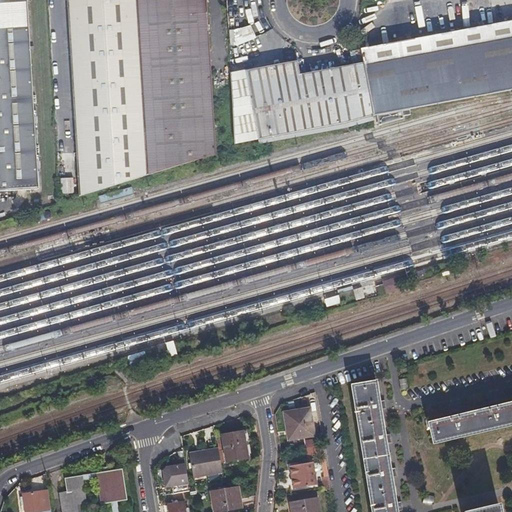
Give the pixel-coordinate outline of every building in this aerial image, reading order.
[(0,0),(0,192),(41,190),(29,0),(0,0)] [(202,0),(65,0),(76,199),(129,182),(163,172),(212,156),(202,0)] [(511,22),(359,51),(362,63),(372,116),(373,116),(398,112),(511,90),(511,22)] [(253,140),(372,116),(362,63),(296,75),(293,61),(241,71),(253,140)] [(400,119),(398,112),(373,116),(375,126),(379,125),(379,124),(396,119),(397,120),(400,119)] [(71,178),(59,179),(60,194),(71,194),(71,178)] [(400,390),(408,389),(407,379),(399,380),(400,390)] [(373,511),(397,511),(376,381),(352,386),(373,511)] [(511,424),(511,402),(429,422),(433,442),(511,424)] [(289,437),(312,432),(308,408),(285,412),(289,437)] [(226,462),(236,460),(247,458),(242,432),(221,435),(226,462)] [(313,453),(313,442),(305,442),(306,453),(313,453)] [(202,451),(203,453),(203,454),(189,457),(193,478),(222,473),(217,448),(202,451)] [(297,490),(316,486),(312,464),(293,467),(297,490)] [(185,465),(176,467),(167,468),(163,472),(166,488),(176,487),(178,494),(190,492),(185,465)] [(104,472),(96,473),(97,479),(101,505),(111,503),(117,502),(127,500),(121,469),(110,471),(104,472)] [(81,476),(64,479),(66,493),(59,494),(62,511),(87,511),(82,481),(81,476)] [(211,492),(213,503),(214,511),(224,511),(243,509),(239,487),(211,492)] [(50,511),(48,492),(35,494),(22,496),(24,511),(38,511),(42,511),(41,511),(50,511)] [(320,511),(318,497),(298,501),(290,503),(291,511),(320,511)] [(169,511),(185,511),(185,503),(168,506),(169,511)]
